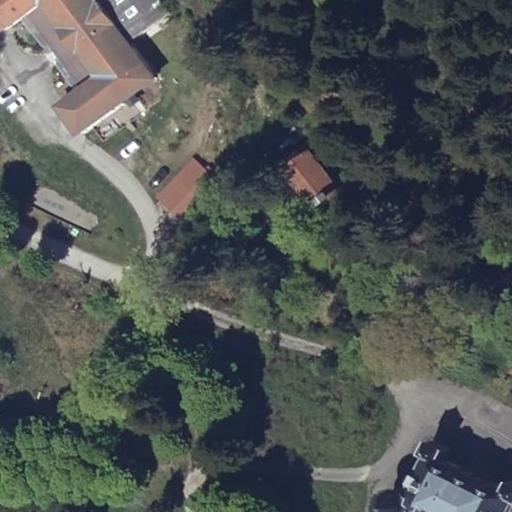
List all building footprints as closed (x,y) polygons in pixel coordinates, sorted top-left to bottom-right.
[(160,74),(103,0),(0,0),(0,19),(11,32),(47,7),(101,80),(66,108),(86,134),(127,104),(125,100),(160,74)] [(171,0),(114,0),(143,37),(180,10),(171,0)] [(297,167),(294,171),(322,204),(343,187),(317,151),(311,155),(307,151),(294,161),(297,167)] [(32,189),(17,212),(68,240),(79,223),(54,208),(57,204),(32,189)] [(453,450),(438,440),(431,452),(436,456),(419,488),(407,487),(400,488),(394,493),(391,499),(390,507),(392,511),(511,511),(511,488),(450,455),(453,450)]
